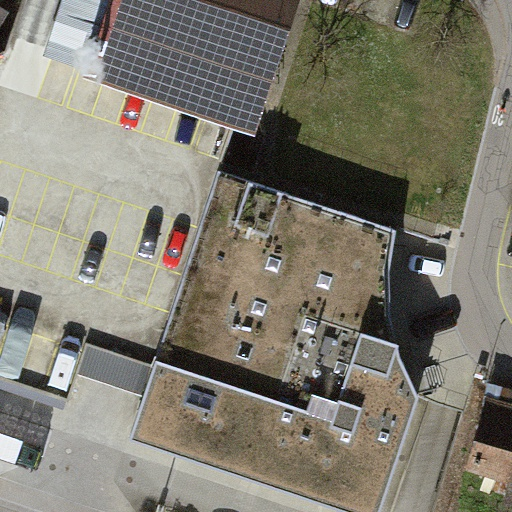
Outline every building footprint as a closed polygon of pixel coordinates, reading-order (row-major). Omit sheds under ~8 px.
[(0,0),(0,27),(15,0),(0,0)] [(93,70),(90,77),(264,133),(306,0),(68,0),(50,57),(93,70)] [(93,339),(163,360),(222,174),(25,110),(0,89),(0,382),(66,405),(93,339)] [(402,230),(222,174),(163,360),(138,438),(365,511),(387,511),(425,400),(405,354),(394,314),(394,265),(402,230)] [(511,405),(487,398),(466,472),(510,484),(503,506),(511,508),(511,405)]
